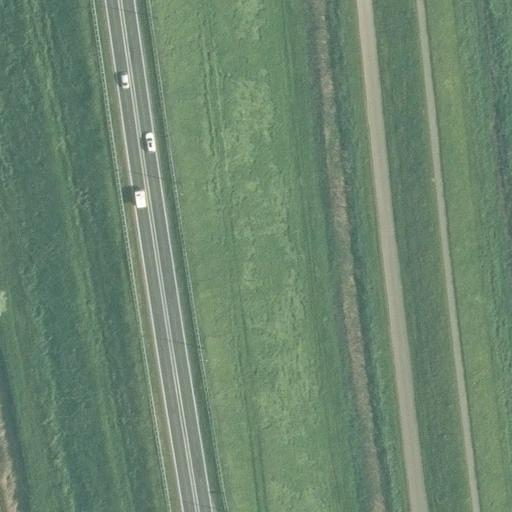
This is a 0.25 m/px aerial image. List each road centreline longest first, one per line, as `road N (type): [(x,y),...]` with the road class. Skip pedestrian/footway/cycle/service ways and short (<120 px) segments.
road 1 (trunk): [(196,511),(118,0)]
road 2 (unclassified): [(418,511),(362,0)]
